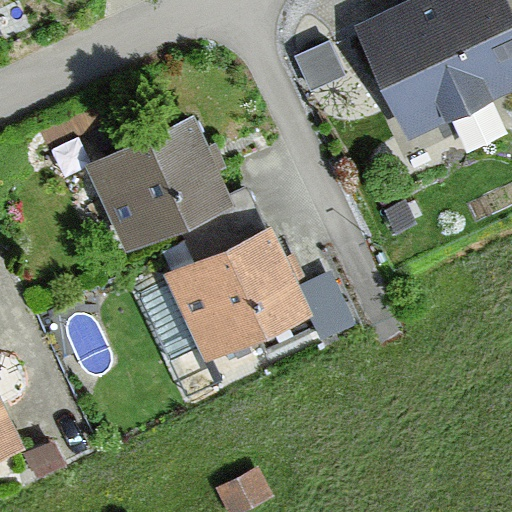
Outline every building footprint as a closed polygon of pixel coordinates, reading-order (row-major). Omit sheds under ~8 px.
[(511,0),(423,0),(352,32),(403,143),(511,93),(511,0)] [(223,208),(188,124),(83,167),(117,251),(223,208)] [(305,320),(264,234),(165,280),(206,367),(305,320)] [(0,467),(20,458),(0,414),(0,467)] [(258,511),(270,506),(257,479),(223,496),(231,511),(258,511)]
